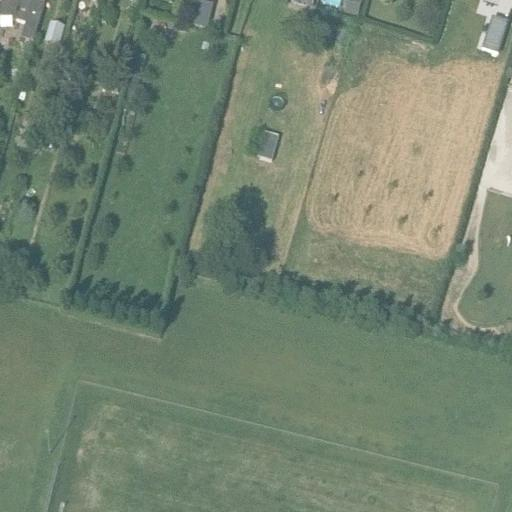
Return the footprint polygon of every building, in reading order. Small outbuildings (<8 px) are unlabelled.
[(21,0),(15,22),(38,29),(44,5),(25,0),(21,0)] [(314,0),(292,0),(291,3),(312,10),(314,0)] [(363,1),(360,0),(347,0),(343,14),(358,18),(363,1)] [(210,28),(213,3),(198,1),(194,26),(210,28)] [(484,52),(497,56),(501,46),(487,41),(484,52)] [(127,82),(122,98),(134,102),(139,85),(127,82)] [(111,97),(121,100),(124,87),(114,84),(111,97)] [(32,145),(36,133),(26,130),(22,142),(32,145)] [(272,164),(279,139),(266,135),(259,160),(272,164)] [(55,151),(58,141),(49,138),(45,149),(55,151)]
